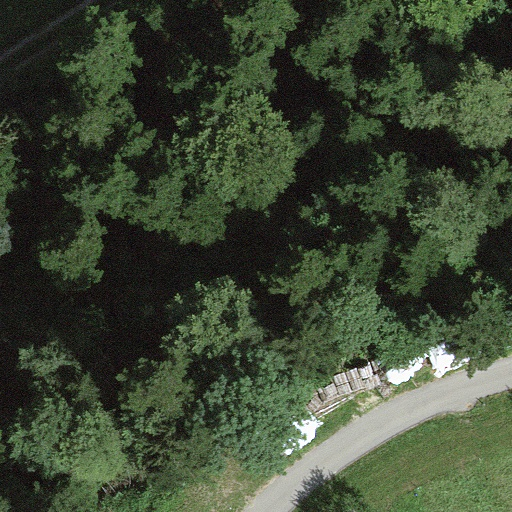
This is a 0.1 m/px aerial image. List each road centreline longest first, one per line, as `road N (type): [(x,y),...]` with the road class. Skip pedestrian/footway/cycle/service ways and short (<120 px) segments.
road 1 (track): [(511,373),(362,435),(265,511)]
road 2 (track): [(0,65),(102,0)]
